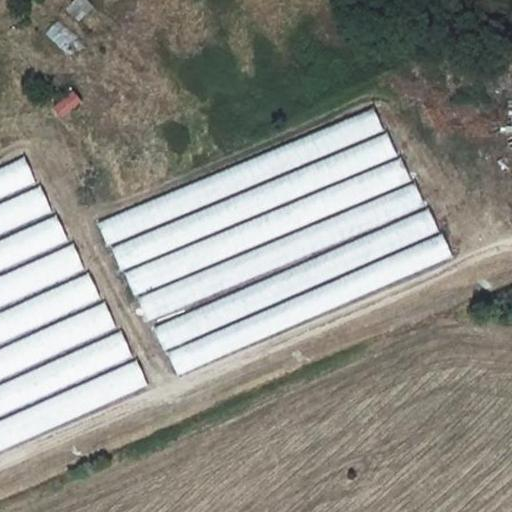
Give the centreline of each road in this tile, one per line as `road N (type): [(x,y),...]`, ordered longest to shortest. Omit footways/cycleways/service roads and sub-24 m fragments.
road 1 (track): [(511,243),(0,464)]
road 2 (track): [(81,221),(380,99),(485,250)]
road 3 (track): [(169,388),(45,152),(28,145),(0,155)]
